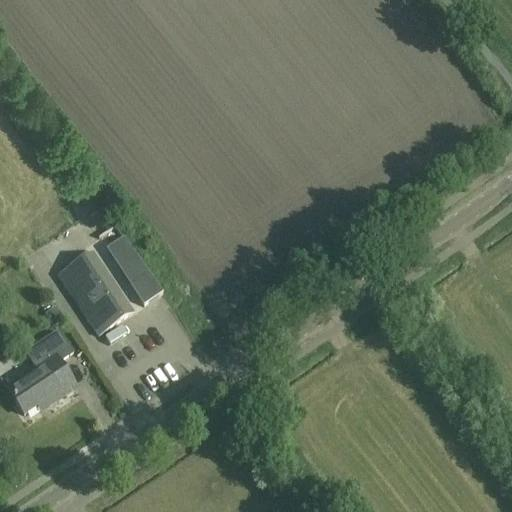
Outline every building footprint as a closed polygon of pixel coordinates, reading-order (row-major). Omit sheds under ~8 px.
[(125,240),(106,252),(144,309),(163,296),(125,240)] [(58,278),(99,339),(134,316),(93,255),(58,278)] [(64,320),(56,308),(45,316),(53,328),(64,320)] [(103,338),(107,348),(124,342),(120,331),(103,338)] [(25,355),(36,373),(7,392),(24,417),(45,403),(48,408),(76,390),(60,365),(75,355),(59,332),(25,355)]
